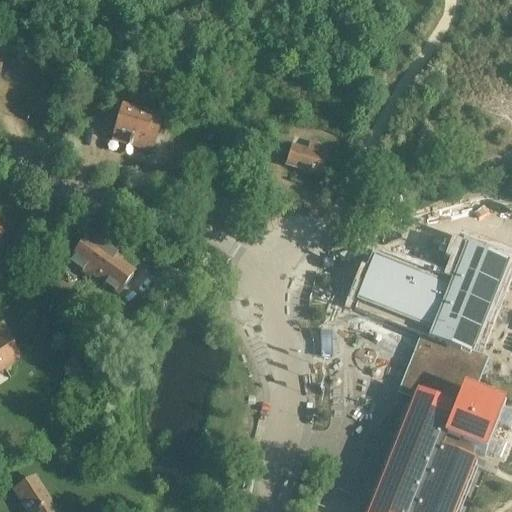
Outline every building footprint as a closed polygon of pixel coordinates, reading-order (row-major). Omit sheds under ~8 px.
[(158,130),(148,127),(151,116),(122,107),(111,143),(128,148),(127,149),(130,150),(130,149),(151,155),(158,130)] [(320,178),(327,153),(316,149),(314,156),(292,149),(286,168),(320,178)] [(110,254),(89,238),(87,242),(84,240),(80,245),(83,247),(75,257),(77,258),(70,266),(90,281),(92,278),(117,297),(126,285),(129,287),(133,282),(130,280),(133,276),(118,265),(120,262),(110,254)] [(359,314),(431,343),(431,344),(443,348),(441,353),(452,357),(454,353),(458,354),(471,322),(490,274),(482,271),(456,261),(445,290),(401,273),(398,282),(383,276),(378,287),(376,286),(372,295),(375,296),(371,306),(363,303),(359,314)] [(0,374),(19,362),(0,332),(0,374)] [(458,354),(454,353),(452,357),(441,353),(443,348),(433,344),(412,398),(407,409),(412,411),(384,482),(377,500),(372,498),(371,500),(366,511),(450,511),(474,453),(482,456),(500,411),(501,409),(463,394),(476,361),(458,354)] [(52,511),(33,481),(13,494),(24,511),(52,511)]
